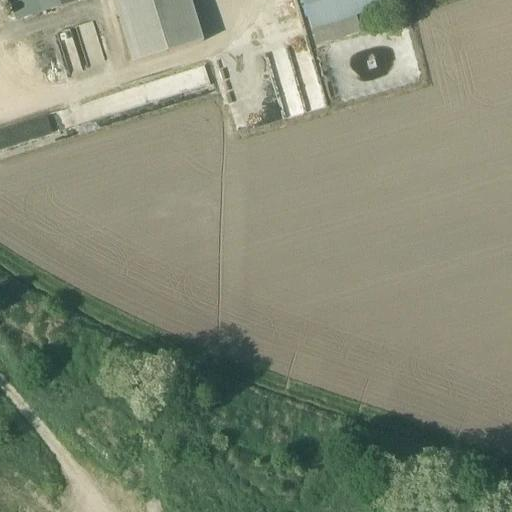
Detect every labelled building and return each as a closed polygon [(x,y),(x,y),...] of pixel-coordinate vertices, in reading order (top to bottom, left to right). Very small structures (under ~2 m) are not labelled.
[(6,0),(14,22),(85,0),(6,0)] [(189,0),(111,0),(131,64),(132,65),(202,43),(203,42),(189,0)] [(406,3),(405,0),(300,0),(315,48),(360,35),(355,19),(358,18),(406,3)] [(79,32),(88,66),(102,62),(93,28),(79,32)] [(185,70),(185,72),(141,85),(146,100),(206,83),(203,71),(209,69),(207,63),(185,70)] [(0,149),(71,132),(66,112),(0,128),(0,149)]
